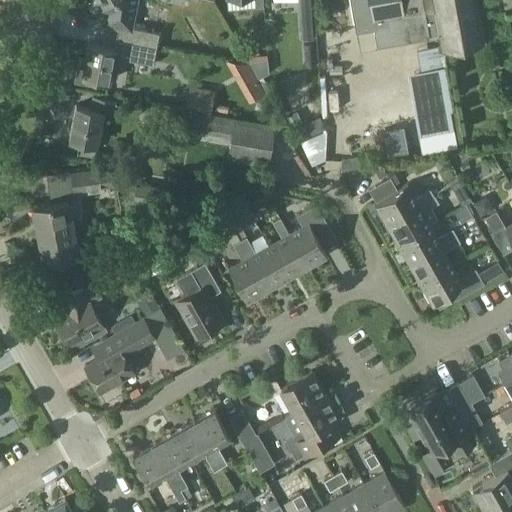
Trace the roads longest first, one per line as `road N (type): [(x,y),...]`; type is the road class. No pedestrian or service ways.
road 1 (residential): [(84,447),(322,314)]
road 2 (residential): [(0,294),(84,447)]
road 3 (residential): [(432,358),(372,394),(322,314)]
